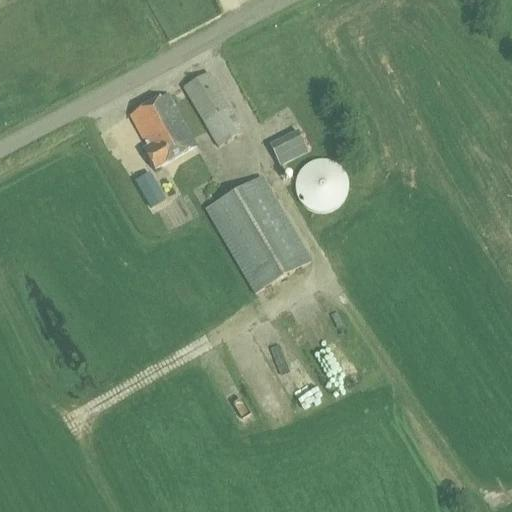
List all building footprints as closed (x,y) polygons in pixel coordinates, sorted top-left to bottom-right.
[(311,55),(243,89),(256,115),(324,80),(311,55)] [(241,91),(271,76),(266,66),(236,81),(241,91)] [(208,75),(182,89),(217,150),(243,135),(208,75)] [(144,153),(153,171),(195,148),(167,97),(129,118),(147,151),(144,153)] [(270,148),(277,167),(307,154),(298,135),(270,148)] [(344,200),(347,190),(345,178),(340,170),(332,164),(323,162),(314,163),(305,168),(298,174),(295,182),(295,192),(298,200),(302,206),(310,211),(319,214),(326,213),(333,212),(340,208),(344,200)] [(149,174),(134,183),(150,210),(164,201),(149,174)] [(261,179),(204,211),(253,297),(311,264),(261,179)] [(334,333),(312,342),(329,387),(352,379),(334,333)]
